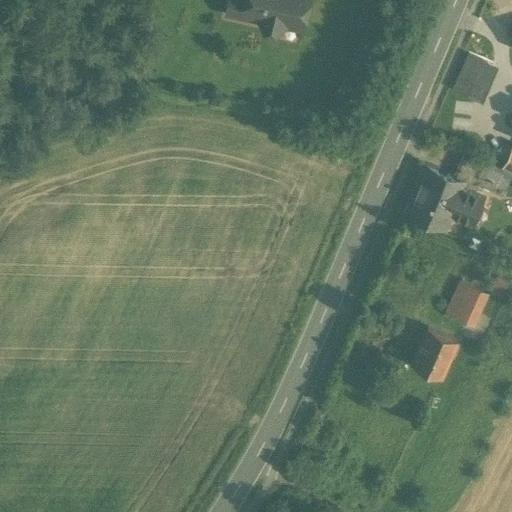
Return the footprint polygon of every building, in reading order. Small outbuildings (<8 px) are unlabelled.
[(228,0),(225,18),(297,35),(305,0),(228,0)] [(511,0),(492,0),(484,22),(511,32),(511,0)] [(491,63),(469,53),(455,87),(476,97),(491,63)] [(511,143),(502,165),(511,170),(511,143)] [(511,173),(485,161),(476,183),(503,193),(511,173)] [(465,181),(424,163),(405,209),(447,225),(453,212),(466,217),(472,203),(476,205),(481,193),(462,186),(465,181)] [(508,279),(498,275),(490,291),(501,294),(508,279)] [(462,278),(447,311),(465,319),(479,286),(462,278)] [(427,324),(411,361),(441,374),(457,337),(427,324)]
